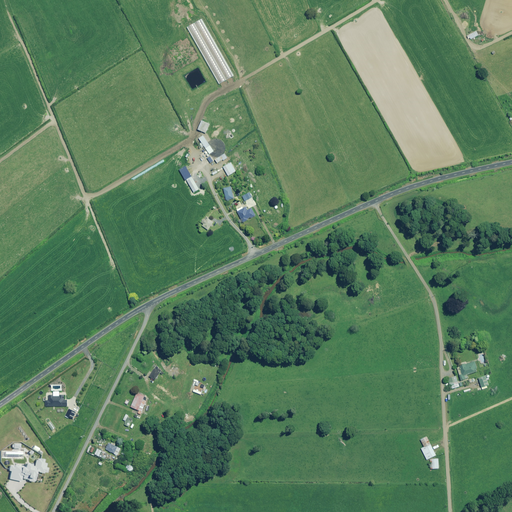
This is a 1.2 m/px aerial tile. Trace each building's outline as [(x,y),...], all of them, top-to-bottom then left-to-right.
[(210,33),(202,19),(187,28),(214,73),(220,84),(235,75),(218,47),(210,33)] [(479,35),(476,31),(467,35),(469,38),(470,38),(471,39),(479,35)] [(210,124),(202,120),(198,129),(206,133),(210,124)] [(202,148),(204,146),(210,154),(214,151),(203,136),(199,139),(202,142),(199,144),(202,148)] [(227,158),(225,154),(215,160),(218,163),(223,160),(224,160),(227,158)] [(236,172),(231,163),(223,167),(228,176),(236,172)] [(192,176),(186,166),(180,170),(186,180),(192,176)] [(232,199),(234,199),(231,187),(224,188),(226,200),(227,200),(228,201),(229,201),(229,200),(232,199)] [(252,197),(250,192),(242,196),(245,201),(252,197)] [(247,207),(244,209),(243,207),(237,210),(238,212),(242,220),(241,219),(240,219),(240,220),(239,220),(239,221),(239,222),(239,223),(240,223),(241,223),(242,223),(242,222),(243,221),(243,223),(249,220),(248,219),(251,218),(256,216),(252,208),(248,210),(247,207)] [(214,222),(206,217),(202,223),(204,224),(203,226),(208,230),(214,222)] [(478,372),(475,361),(457,367),(460,375),(461,380),(469,378),(468,375),(478,372)] [(157,370),(155,368),(150,377),(155,380),(162,370),(159,368),(157,370)] [(458,381),(456,376),(447,379),(449,384),(450,387),(452,387),(452,389),(460,386),(458,381)] [(489,385),(487,380),(490,380),(489,377),(487,378),(486,376),(479,378),(482,387),(489,385)] [(145,396),(137,393),(131,407),(142,411),(145,404),(142,403),(145,396)] [(49,400),(46,400),(46,398),(43,398),(43,401),(46,401),(46,406),(68,406),(68,400),(64,400),(64,395),(59,395),(59,396),(54,396),(54,395),(49,395),(49,400)] [(76,412),(70,409),(66,417),(72,420),(76,412)] [(27,437),(20,426),(18,428),(25,438),(27,437)] [(424,447),(431,444),(427,436),(421,439),(424,447)] [(106,449),(109,451),(109,452),(111,453),(112,452),(117,455),(121,449),(109,443),(106,449)] [(432,446),(431,444),(424,447),(421,448),(427,460),(436,455),(432,446)] [(38,457),(38,459),(36,459),(34,467),(31,466),(31,465),(25,463),(24,468),(13,465),(10,464),(8,471),(11,471),(9,479),(20,482),(22,476),(23,476),(22,478),(28,480),(28,481),(33,482),(34,481),(35,481),(38,472),(44,474),(44,472),(47,473),(48,468),(45,467),(46,464),(44,463),(44,461),(44,459),(38,457)] [(439,469),(438,459),(432,459),(430,459),(431,469),(439,469)]
